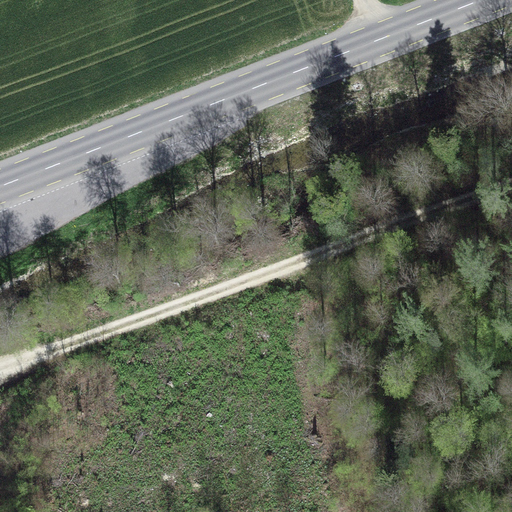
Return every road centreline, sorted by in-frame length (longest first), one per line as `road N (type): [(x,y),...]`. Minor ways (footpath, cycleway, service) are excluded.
road 1 (track): [(0,367),(511,187)]
road 2 (primary): [(482,0),(0,186)]
